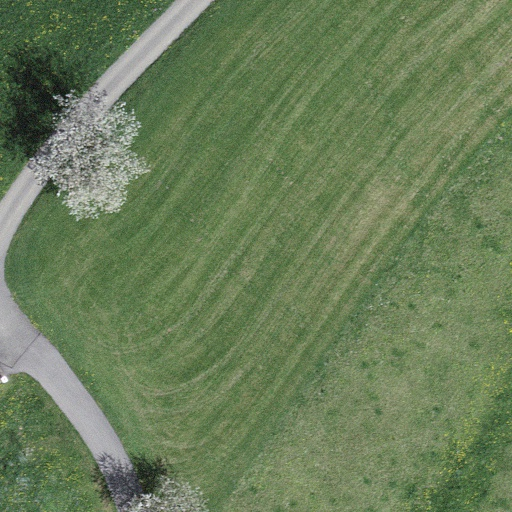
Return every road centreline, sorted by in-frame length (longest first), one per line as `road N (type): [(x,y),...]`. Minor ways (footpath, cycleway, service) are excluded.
road 1 (track): [(197,0),(158,36),(0,229)]
road 2 (track): [(0,303),(112,457),(137,511)]
